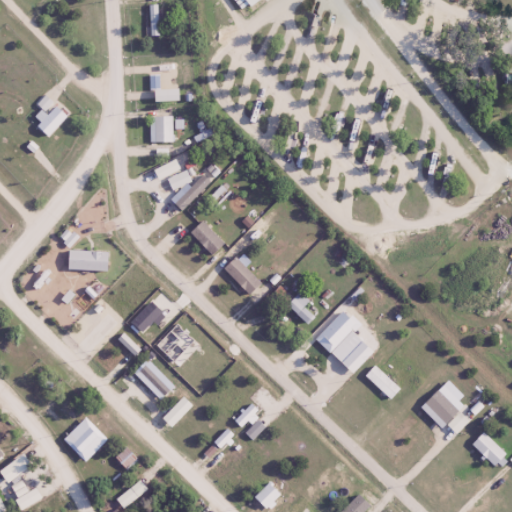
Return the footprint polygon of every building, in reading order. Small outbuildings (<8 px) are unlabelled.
[(255,0),(232,0),(241,11),(255,0)] [(157,5),(148,5),(148,36),(157,36),(157,5)] [(152,142),(171,142),(171,116),(152,116),(152,142)] [(199,221),(187,233),(211,256),(223,244),(199,221)] [(247,295),(259,283),(234,257),(222,269),(247,295)] [(302,307),(307,302),(299,292),(286,304),(304,324),(311,317),(302,307)] [(388,400),(398,389),(373,366),(363,377),(388,400)] [(111,431),(100,421),(91,432),(101,441),(111,431)]
